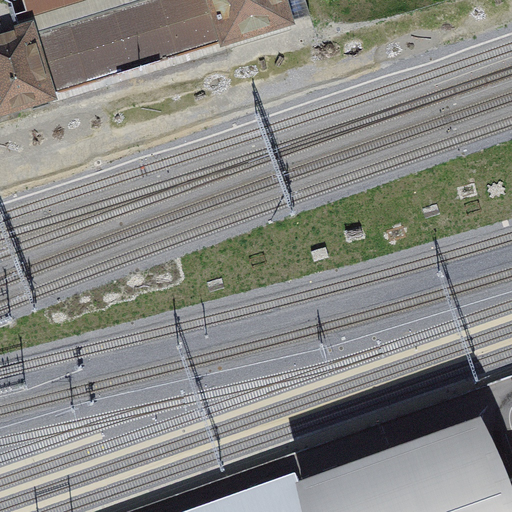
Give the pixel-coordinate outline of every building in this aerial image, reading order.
[(0,0),(0,114),(52,99),(51,97),(289,24),(281,0),(147,0),(32,35),(30,28),(15,33),(11,22),(15,16),(11,4),(5,1),(4,0),(0,0)] [(11,22),(15,33),(30,28),(32,35),(147,0),(23,0),(27,11),(15,16),(11,22)] [(398,18),(322,33),(330,71),(406,56),(398,18)] [(479,429),(244,511),(235,511),(234,511),(231,503),(218,507),(206,511),(203,503),(177,511),(508,511),(503,496),(499,485),(479,429)] [(511,492),(511,480),(499,485),(503,496),(511,492)]
